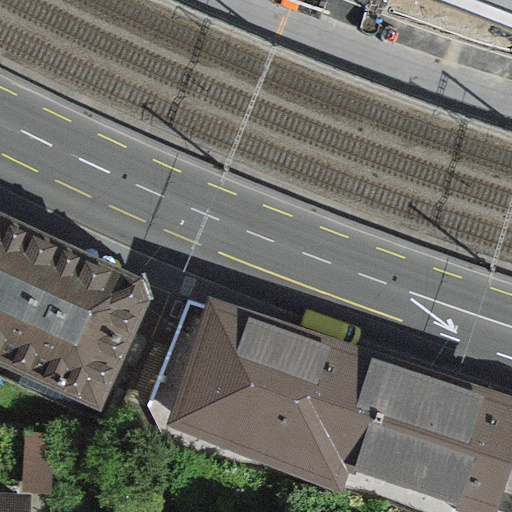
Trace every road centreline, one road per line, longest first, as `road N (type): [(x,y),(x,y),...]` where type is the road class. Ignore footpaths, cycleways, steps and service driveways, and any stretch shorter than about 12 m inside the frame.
road 1 (primary): [(511,331),(288,251),(0,132)]
road 2 (residential): [(240,0),(511,100)]
